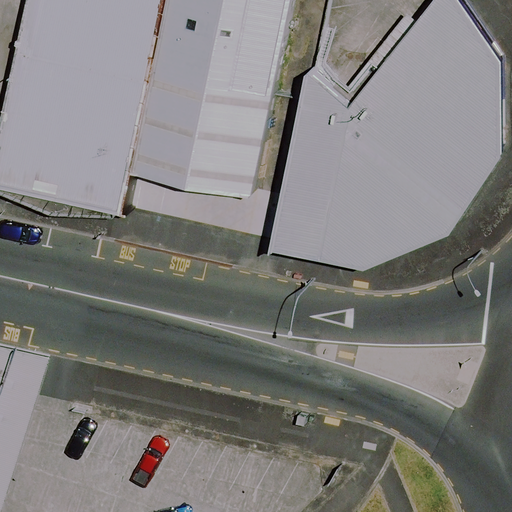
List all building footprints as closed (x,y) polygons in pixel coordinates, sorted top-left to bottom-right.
[(0,0),(0,87),(21,0),(0,0)] [(170,170),(210,0),(58,0),(13,190),(157,224),(170,170)] [(334,0),(210,0),(170,170),(287,198),(334,0)] [(352,75),(317,249),(407,267),(482,229),(511,190),(511,26),(492,0),(470,0),(402,102),(352,75)] [(0,511),(0,430),(20,366),(0,362),(0,511)]
